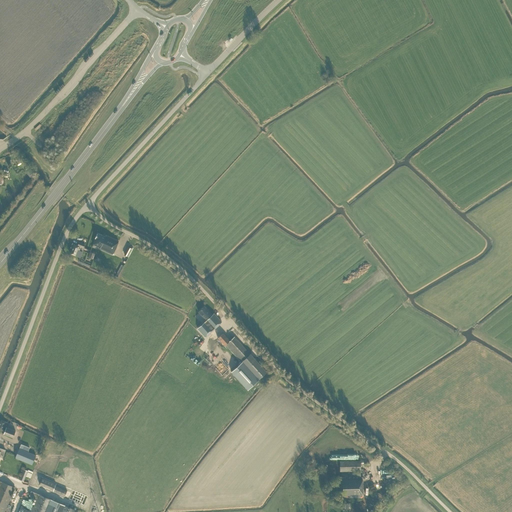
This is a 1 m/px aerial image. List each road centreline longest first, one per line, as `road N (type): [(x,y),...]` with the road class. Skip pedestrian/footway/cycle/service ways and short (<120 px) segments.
road 1 (unclassified): [(450,511),(394,458),(289,381),(174,262),(87,205)]
road 2 (unclassified): [(0,406),(64,238),(87,205)]
road 3 (trunk): [(0,265),(119,109)]
road 4 (tertiary): [(7,144),(138,8)]
road 5 (unclassified): [(87,205),(208,72)]
